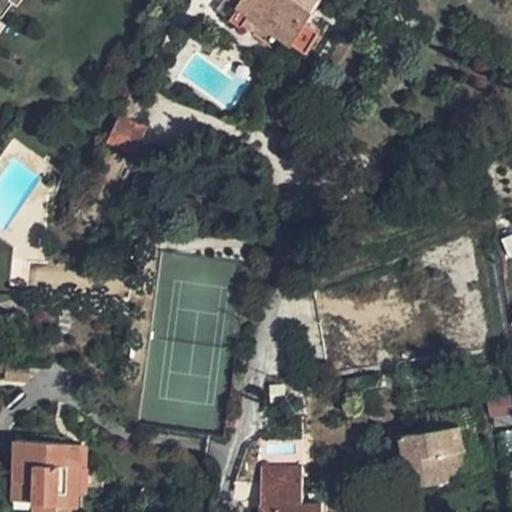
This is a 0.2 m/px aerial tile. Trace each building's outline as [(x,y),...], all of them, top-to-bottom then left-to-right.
[(0,0),(0,25),(3,21),(6,23),(19,6),(13,2),(14,0),(0,0)] [(14,0),(13,2),(19,6),(24,10),(30,0),(14,0)] [(229,0),(246,10),(257,17),(318,57),(332,34),(319,26),(333,0),(229,0)] [(401,19),(414,28),(418,30),(423,28),(425,22),(421,17),(407,9),(401,19)] [(257,17),(246,10),(242,18),(238,25),(249,32),(253,24),(257,17)] [(126,119),(113,144),(142,158),(153,133),(126,119)] [(311,259),(328,373),(491,348),(473,234),(311,259)] [(348,378),(350,391),(372,388),(369,375),(348,378)] [(459,424),(402,432),(407,464),(411,484),(467,475),(459,424)] [(391,466),(407,464),(402,432),(387,434),(391,466)] [(81,511),(82,496),(71,495),(72,443),(20,441),(18,503),(38,504),(37,511),(61,511),(73,511),(81,511)] [(71,495),(82,496),(84,496),(86,444),(72,443),(71,495)] [(302,464),(262,465),(262,511),(321,511),(321,504),(303,505),(302,464)]
